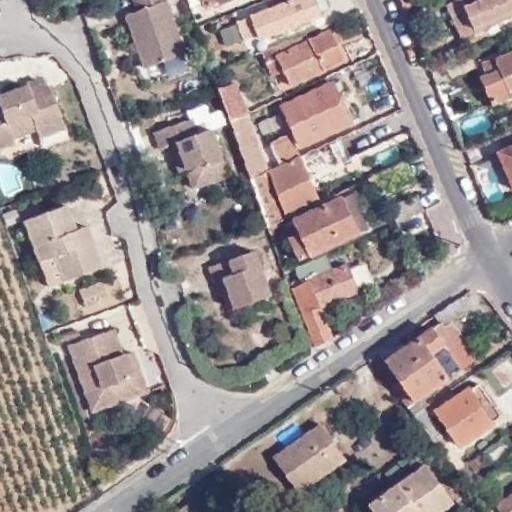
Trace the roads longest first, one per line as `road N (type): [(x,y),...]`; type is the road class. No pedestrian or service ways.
road 1 (residential): [(494,260),(115,511)]
road 2 (tertiary): [(494,260),(379,0)]
